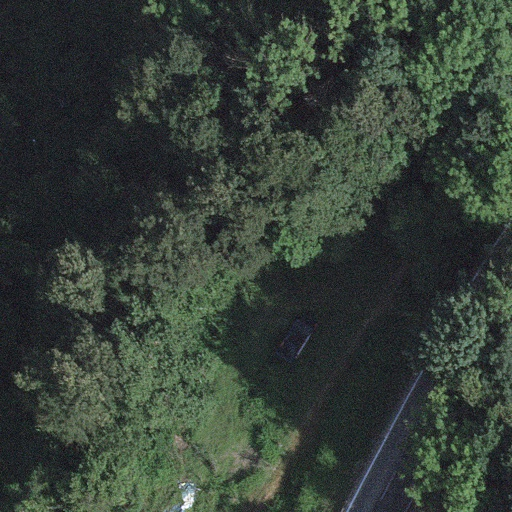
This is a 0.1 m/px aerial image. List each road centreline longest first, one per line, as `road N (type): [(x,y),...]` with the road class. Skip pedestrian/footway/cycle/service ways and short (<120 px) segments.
road 1 (track): [(261,511),(480,136),(511,105)]
road 2 (tertiary): [(370,511),(425,405),(511,271)]
